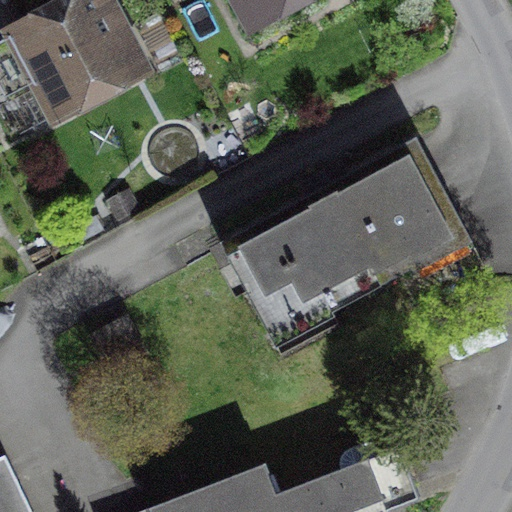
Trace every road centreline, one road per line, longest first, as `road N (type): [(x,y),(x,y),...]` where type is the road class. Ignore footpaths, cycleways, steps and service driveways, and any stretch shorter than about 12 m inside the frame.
road 1 (unknown): [(469,15),(57,288),(26,325),(32,392),(69,459)]
road 2 (tertiary): [(462,0),(511,143)]
